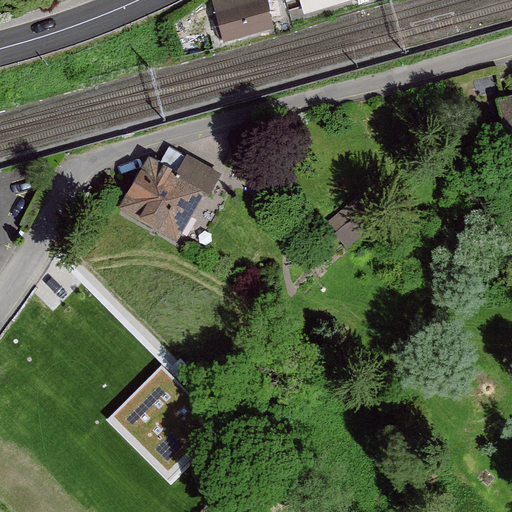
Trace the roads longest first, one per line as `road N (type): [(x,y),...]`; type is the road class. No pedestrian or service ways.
road 1 (residential): [(0,304),(69,187),(93,164),(511,48)]
road 2 (primary): [(0,53),(147,0)]
